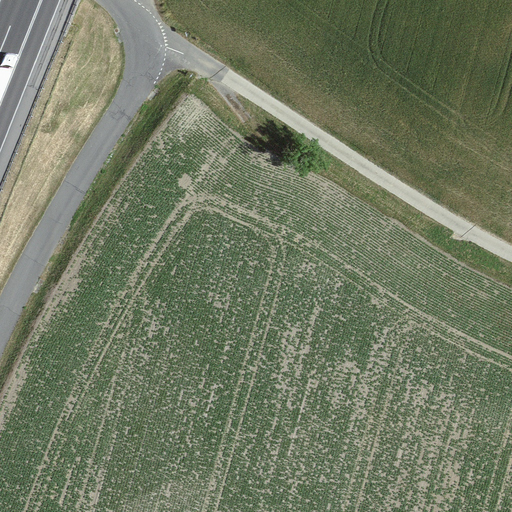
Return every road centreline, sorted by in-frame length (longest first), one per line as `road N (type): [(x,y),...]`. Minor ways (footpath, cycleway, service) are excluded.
road 1 (tertiary): [(0,330),(142,69),(142,31),(111,0)]
road 2 (track): [(212,69),(289,170)]
